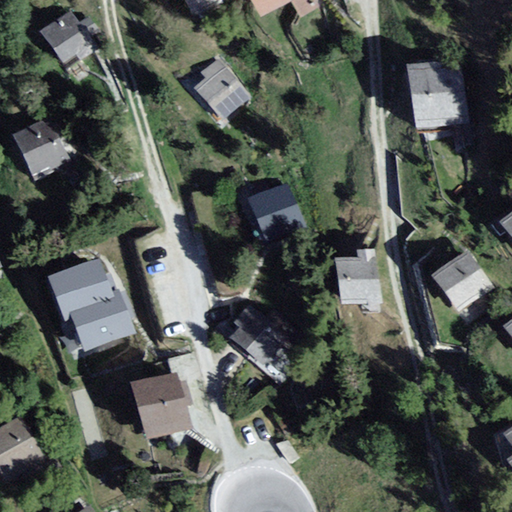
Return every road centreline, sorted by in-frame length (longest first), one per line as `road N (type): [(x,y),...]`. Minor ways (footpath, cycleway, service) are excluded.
road 1 (residential): [(383,0),(384,161),(400,274),(454,511)]
road 2 (residential): [(108,0),(245,496)]
